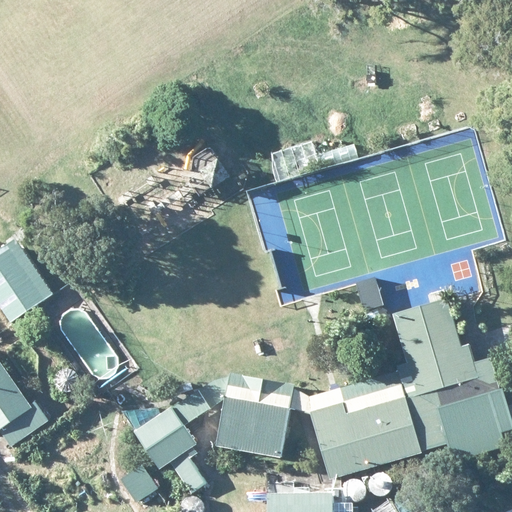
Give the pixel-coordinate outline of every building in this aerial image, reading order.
[(272,154),(278,180),(362,160),(358,144),(318,153),(315,143),(272,154)] [(0,255),(0,310),(12,328),(54,299),(17,244),(0,255)] [(357,289),(366,316),(385,310),(376,283),(357,289)] [(400,377),(308,401),(331,485),(451,448),(441,412),(502,395),(493,364),(475,370),(470,352),(464,355),(450,305),(396,320),(409,369),(399,371),(400,377)] [(31,409),(0,365),(0,435),(1,434),(12,450),(50,424),(37,405),(31,409)] [(174,467),(194,497),(208,487),(191,463),(194,461),(190,456),(198,451),(186,432),(228,404),(219,453),(283,464),(296,390),(232,378),(219,388),(217,384),(173,414),(158,391),(124,414),(139,436),(137,438),(162,475),(174,467)] [(144,470),(122,485),(138,508),(160,492),(144,470)] [(423,485),(394,505),(398,511),(437,511),(440,510),(423,485)] [(269,511),(334,511),(335,500),(269,501),(269,511)]
